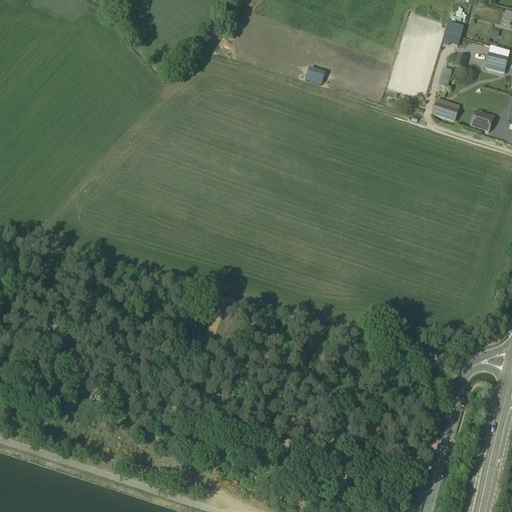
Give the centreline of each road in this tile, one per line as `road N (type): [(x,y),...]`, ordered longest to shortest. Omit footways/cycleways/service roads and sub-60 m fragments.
road 1 (track): [(458,365),(141,273),(56,252),(0,250)]
road 2 (track): [(228,510),(181,479),(0,426)]
road 3 (unclassified): [(467,372),(425,511)]
